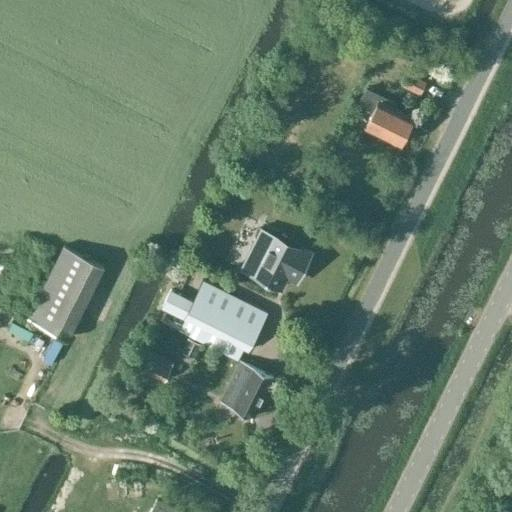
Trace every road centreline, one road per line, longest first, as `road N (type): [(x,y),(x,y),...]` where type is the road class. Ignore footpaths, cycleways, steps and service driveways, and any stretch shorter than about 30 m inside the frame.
road 1 (unclassified): [(265,511),(511,11)]
road 2 (tertiary): [(397,511),(511,282)]
